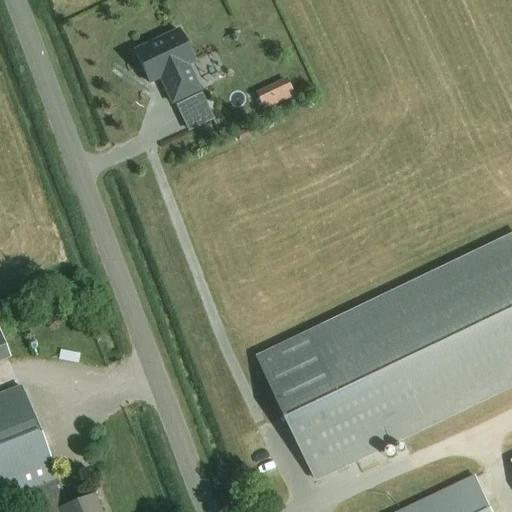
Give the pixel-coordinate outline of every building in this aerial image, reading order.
[(171,40),(126,61),(141,92),(153,87),(165,112),(192,99),(180,74),(186,71),(171,40)] [(297,78),(263,88),(269,107),(303,97),(297,78)] [(511,241),(258,360),(314,480),(511,388),(511,241)] [(0,362),(11,358),(0,329),(0,362)] [(99,511),(94,499),(70,509),(23,390),(0,399),(0,507),(30,496),(36,511),(99,511)] [(493,511),(478,479),(406,511),(493,511)]
